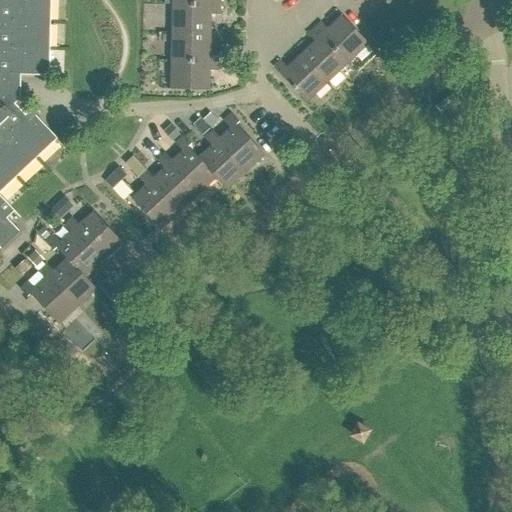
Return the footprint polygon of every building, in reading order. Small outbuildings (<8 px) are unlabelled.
[(0,0),(0,249),(2,251),(21,234),(12,224),(20,217),(0,195),(0,192),(57,139),(30,110),(25,115),(10,99),(11,75),(49,76),(50,0),(0,0)] [(218,14),(218,4),(171,3),(171,31),(209,32),(209,14),(218,14)] [(314,27),(347,62),(368,43),(341,15),(326,29),(320,22),(314,27)] [(326,82),(347,62),(314,27),(307,34),(313,41),(300,54),(326,82)] [(171,60),(218,60),(218,52),(209,52),(209,32),(171,31),(171,60)] [(306,101),(326,82),(300,54),(285,67),(279,61),(273,67),(306,101)] [(218,69),(218,60),(171,60),(170,88),(208,89),(208,69),(218,69)] [(209,113),(202,119),(210,128),(217,122),(209,113)] [(216,140),(244,171),(263,154),(235,124),(238,121),(231,113),(223,120),(230,127),(218,138),(216,140)] [(209,129),(199,118),(192,124),(202,135),(209,129)] [(179,134),(171,124),(163,131),(172,141),(179,134)] [(216,140),(218,138),(212,130),(204,138),(210,145),(197,157),(226,188),(244,171),(216,140)] [(168,163),(196,194),(215,177),(197,157),(187,146),(190,144),(183,136),(175,143),(182,150),(172,160),(168,163)] [(168,163),(172,160),(165,153),(157,160),(163,168),(153,177),(149,181),(178,211),(196,194),(168,163)] [(119,167),(105,180),(112,188),(126,175),(119,167)] [(145,185),(131,198),(159,228),(178,211),(149,181),(153,177),(146,170),(138,177),(145,185)] [(65,198),(52,210),(59,219),(72,206),(65,198)] [(74,228),(102,258),(121,242),(92,211),(78,224),(71,217),(63,224),(70,232),(74,228)] [(48,235),(42,228),(36,233),(42,240),(48,235)] [(84,275),(102,258),(74,228),(70,232),(59,242),(52,235),(44,242),(51,250),(54,247),(64,259),(82,278),(84,275)] [(27,258),(35,267),(43,260),(35,251),(27,258)] [(95,287),(84,275),(82,278),(64,259),(51,271),(44,263),(36,270),(43,278),(47,274),(76,305),(95,287)] [(25,265),(16,272),(21,277),(29,270),(25,265)] [(57,323),(76,305),(47,274),(43,278),(33,287),(26,279),(18,287),(25,295),(29,292),(57,323)]
